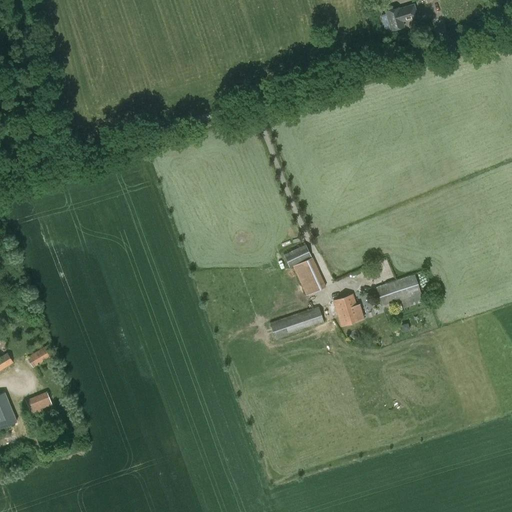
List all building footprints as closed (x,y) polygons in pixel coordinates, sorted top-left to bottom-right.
[(383,11),(384,14),(382,15),(381,17),(384,29),(386,30),(389,29),(389,30),(402,26),(400,20),(415,16),(411,3),(396,8),(396,7),(383,11)] [(312,257),(311,256),(306,244),(283,254),(289,267),(293,265),(306,296),(325,287),(313,257),(312,257)] [(404,308),(422,302),(424,301),(415,274),(376,287),(382,306),(401,300),(404,308)] [(353,294),(333,301),(341,326),(364,318),(359,304),(356,305),(353,294)] [(319,306),(270,323),(275,340),(324,323),(319,306)] [(47,345),(27,358),(33,368),(52,355),(47,345)] [(0,368),(13,362),(7,353),(0,357),(0,368)] [(0,428),(17,421),(4,391),(0,392),(0,428)] [(32,417),(54,408),(47,391),(25,400),(32,417)] [(67,438),(55,412),(47,415),(59,442),(67,438)] [(41,449),(58,442),(54,432),(37,439),(41,449)]
